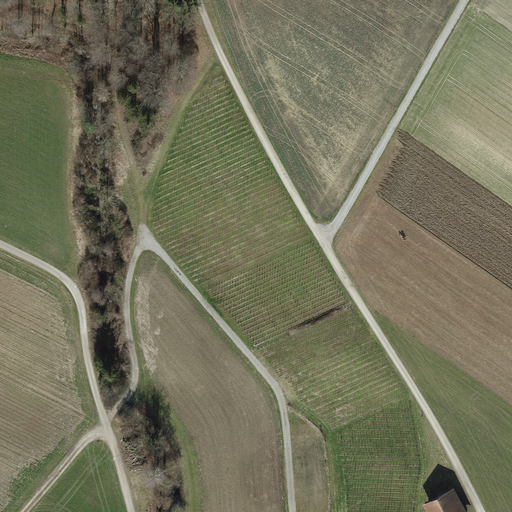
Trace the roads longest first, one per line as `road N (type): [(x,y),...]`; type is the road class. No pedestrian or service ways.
road 1 (track): [(199,0),(294,194),(482,511)]
road 2 (track): [(218,48),(162,154),(143,234),(285,405),(293,511)]
road 3 (track): [(24,511),(136,382),(126,316),(143,234),(116,104)]
road 4 (track): [(0,246),(67,281),(79,297),(132,511)]
road 5 (track): [(464,0),(324,243)]
road 6 (track): [(0,21),(83,31),(110,70),(116,104)]
